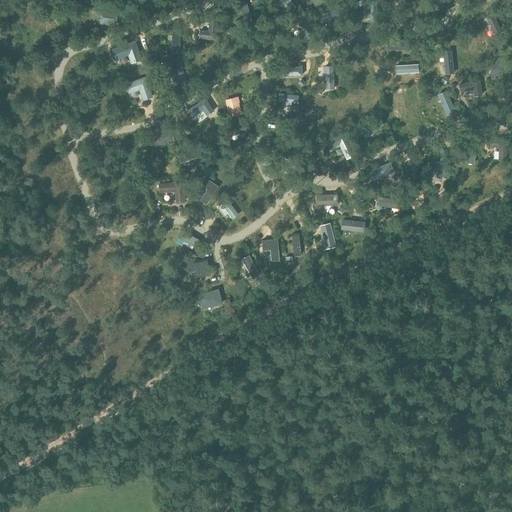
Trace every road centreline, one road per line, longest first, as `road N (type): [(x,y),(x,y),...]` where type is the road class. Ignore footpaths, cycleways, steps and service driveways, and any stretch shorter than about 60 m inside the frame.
road 1 (track): [(511,187),(218,338),(0,473)]
road 2 (unknown): [(281,201),(416,136),(511,116)]
road 3 (unknown): [(263,61),(366,45),(473,0)]
road 4 (unknown): [(66,141),(155,126),(243,66),(263,61)]
road 5 (unknown): [(281,201),(234,242),(180,221),(103,229)]
road 6 (unknown): [(281,201),(261,155),(263,61)]
